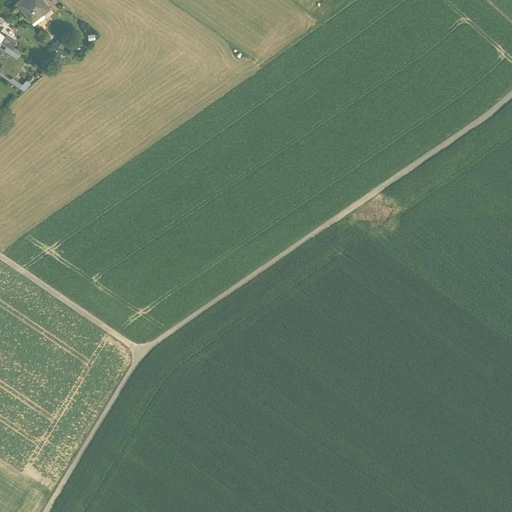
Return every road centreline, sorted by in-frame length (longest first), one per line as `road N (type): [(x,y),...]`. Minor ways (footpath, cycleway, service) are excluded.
road 1 (track): [(140,353),(511,95)]
road 2 (track): [(45,511),(140,353)]
road 3 (track): [(0,257),(140,353)]
